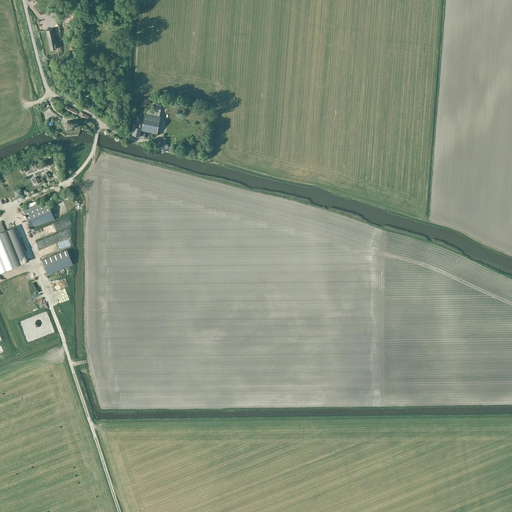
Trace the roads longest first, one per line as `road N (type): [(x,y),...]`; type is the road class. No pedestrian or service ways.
road 1 (unclassified): [(62,182),(86,163),(101,125),(45,90),(21,0)]
road 2 (track): [(119,511),(70,364),(86,362)]
